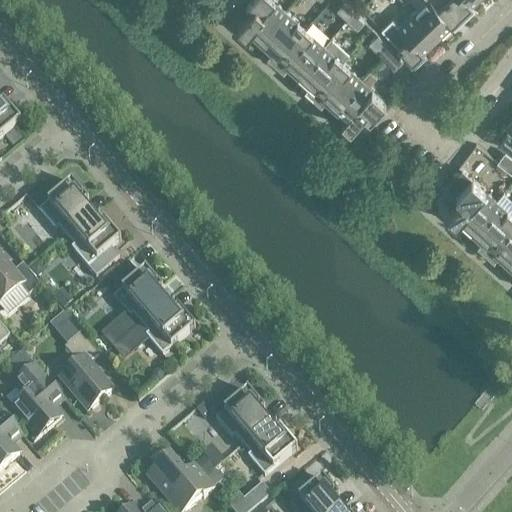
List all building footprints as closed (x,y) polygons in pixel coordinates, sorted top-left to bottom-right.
[(251,30),(261,39),(287,11),(274,0),(251,0),(246,6),(251,11),(238,26),(247,34),(251,30)] [(465,18),(448,0),(425,0),(413,12),(438,38),(452,25),(455,28),(465,18)] [(448,0),(465,18),(476,8),(473,5),(478,0),(448,0)] [(348,19),(354,12),(343,2),(337,10),(348,19)] [(287,11),(261,39),(271,48),(267,53),(276,61),(306,28),(287,11)] [(358,28),(364,21),(354,12),(348,19),(358,28)] [(393,18),(382,28),(416,65),(427,54),(424,52),(438,38),(413,12),(399,25),(393,18)] [(306,28),(276,61),(284,68),(288,64),(299,73),(324,45),(306,28)] [(378,52),(387,43),(378,34),(369,43),(378,52)] [(394,69),(403,60),(387,43),(378,52),(394,69)] [(324,45),(299,73),(309,82),(305,86),(314,94),(343,62),(324,45)] [(343,62),(314,94),(322,102),(326,97),(336,106),(361,78),(343,62)] [(361,78),(336,106),(346,116),(342,120),(351,128),(365,113),(370,118),(386,101),(361,78)] [(5,114),(0,108),(0,141),(20,125),(21,124),(9,110),(5,114)] [(511,120),(507,127),(504,124),(495,136),(511,149),(511,120)] [(511,173),(511,156),(505,151),(497,161),(511,173)] [(461,219),(471,228),(497,200),(472,178),(456,195),(462,200),(448,215),(457,223),(461,219)] [(59,229),(67,238),(92,217),(79,202),(83,198),(72,184),(71,184),(71,185),(39,211),(56,231),(59,229)] [(511,214),(497,200),(471,228),(481,237),(477,241),(487,250),(511,221),(511,214)] [(105,232),(92,217),(67,238),(75,247),(72,250),(89,269),(120,243),(121,242),(109,228),(105,232)] [(511,221),(487,250),(495,257),(498,253),(509,262),(511,259),(511,221)] [(29,297),(41,287),(23,265),(15,273),(0,255),(0,306),(22,288),(29,297)] [(133,317),(141,326),(166,304),(153,289),(158,285),(146,271),(145,272),(114,299),(131,319),(133,317)] [(179,320),(166,304),(141,326),(149,335),(146,337),(163,357),(194,331),(195,330),(183,316),(179,320)] [(53,322),(67,343),(82,334),(67,312),(53,322)] [(0,346),(10,337),(0,324),(0,346)] [(88,414),(114,392),(91,364),(100,356),(82,335),(65,349),(78,365),(60,380),(88,414)] [(34,444),(62,420),(41,395),(52,386),(36,367),(16,384),(25,394),(24,400),(13,409),(38,439),(33,443),(34,444)] [(236,438),(243,447),(268,425),(255,410),(260,407),(248,392),(247,393),(247,394),(216,420),(233,440),(236,438)] [(11,440),(19,432),(0,410),(0,472),(20,455),(11,444),(11,440)] [(268,425),(243,447),(251,456),(248,458),(265,478),(296,452),(297,452),(298,451),(286,437),(281,441),(268,425)] [(204,500),(215,491),(195,468),(185,476),(171,459),(148,479),(176,511),(186,511),(203,499),(204,500)] [(341,511),(329,498),(334,494),(322,480),(321,481),(290,507),(293,511),(341,511)] [(232,511),(252,511),(271,496),(263,486),(244,502),(239,496),(227,506),(232,511)]
